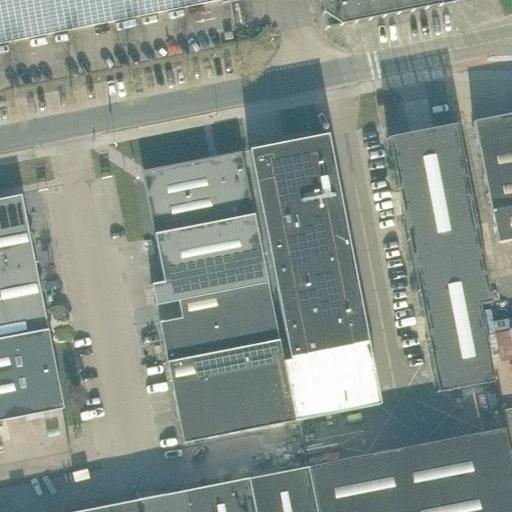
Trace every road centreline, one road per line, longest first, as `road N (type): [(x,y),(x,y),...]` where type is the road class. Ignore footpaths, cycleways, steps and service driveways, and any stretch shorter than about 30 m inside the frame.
road 1 (unclassified): [(75,127),(433,54)]
road 2 (residential): [(146,470),(75,127)]
road 3 (residential): [(9,497),(146,470)]
road 4 (residential): [(146,470),(266,448)]
